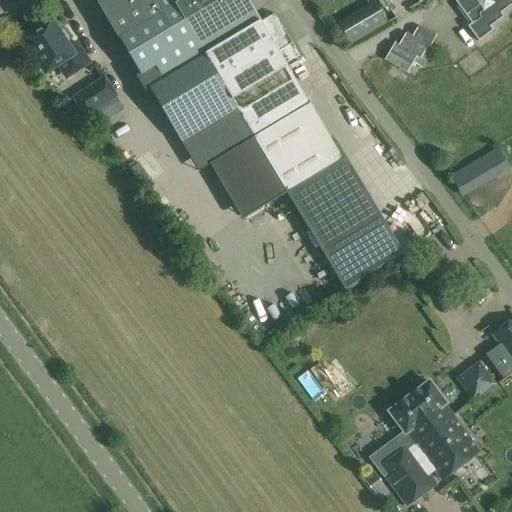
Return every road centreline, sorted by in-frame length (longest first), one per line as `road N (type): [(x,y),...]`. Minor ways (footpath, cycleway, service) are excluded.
road 1 (residential): [(511,293),(292,0)]
road 2 (unclassified): [(138,511),(0,324)]
